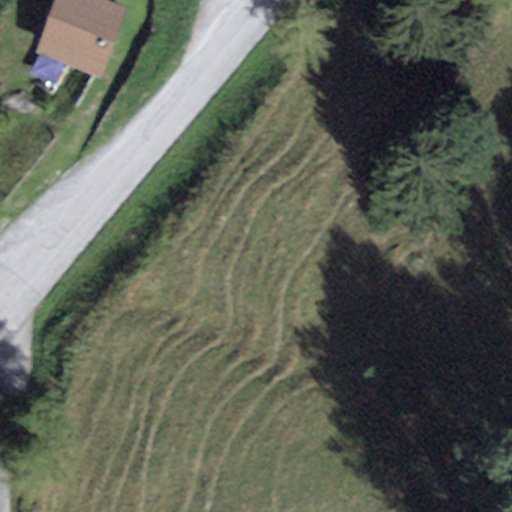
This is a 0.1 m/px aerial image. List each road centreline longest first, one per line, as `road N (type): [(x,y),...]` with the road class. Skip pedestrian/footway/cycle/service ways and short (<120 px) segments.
road 1 (unclassified): [(0,312),(259,0)]
road 2 (track): [(0,331),(13,346),(0,464)]
